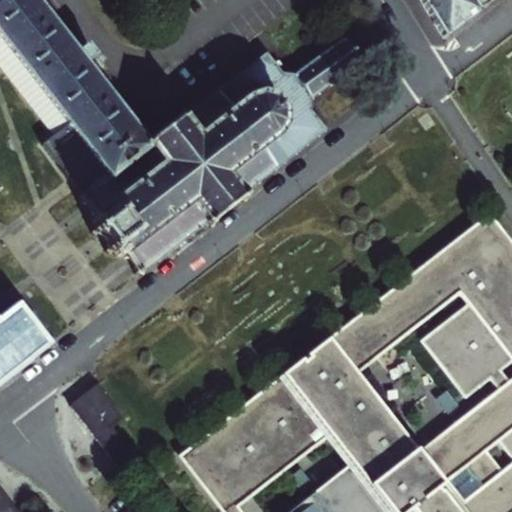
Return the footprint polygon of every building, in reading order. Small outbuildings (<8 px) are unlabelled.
[(0,0),(0,47),(104,180),(95,187),(94,184),(90,187),(92,189),(80,198),(78,196),(74,198),(77,202),(75,203),(78,207),(79,206),(91,221),(86,225),(92,232),(88,236),(91,240),(93,238),(104,252),(101,255),(105,259),(109,255),(113,261),(118,257),(135,280),(141,276),(139,274),(174,246),(177,250),(185,245),(181,240),(190,233),(192,236),(196,233),(194,231),(197,227),(200,231),(203,228),(205,232),(209,229),(207,226),(236,203),(238,206),(242,203),(240,200),(243,198),(241,195),(291,155),(296,160),(303,154),(299,149),(318,133),(302,113),(305,104),(356,64),(353,61),(352,62),(339,45),(341,44),(338,40),(288,79),(276,80),(260,58),(239,74),(235,69),(229,74),(233,79),(180,120),(178,118),(143,146),(81,68),(92,59),(83,47),(71,56),(28,0),(0,0)] [(414,0),(439,39),(483,6),(478,0),(414,0)] [(511,511),(511,250),(488,219),(189,452),(233,507),(327,433),(351,463),(288,511),(511,511)] [(0,381),(43,348),(13,310),(0,319),(0,381)] [(69,394),(76,402),(90,391),(84,382),(69,394)] [(95,387),(90,391),(76,402),(67,408),(114,466),(128,455),(107,428),(119,418),(95,387)] [(14,511),(0,493),(0,511),(14,511)]
